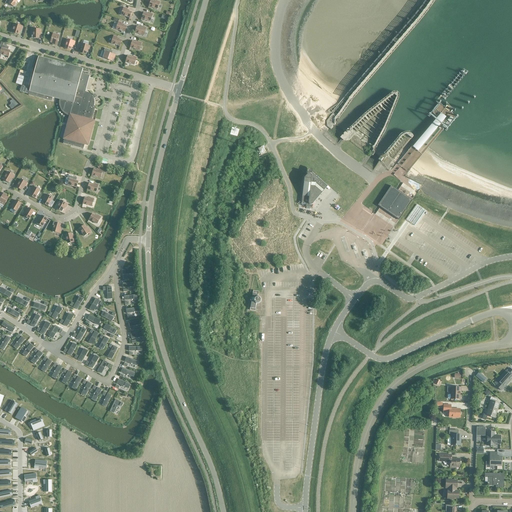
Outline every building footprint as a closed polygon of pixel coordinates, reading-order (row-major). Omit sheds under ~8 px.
[(157,10),(160,2),(156,1),(156,3),(151,1),(148,7),(157,10)] [(127,9),(123,8),(121,15),(129,18),(132,12),(126,11),(127,9)] [(148,15),(143,13),(141,19),(150,22),(152,14),(149,13),(148,15)] [(121,33),(124,34),(126,26),(121,25),(122,23),(118,22),(116,29),(122,31),(121,33)] [(12,33),(18,35),(20,30),(21,30),(23,26),(15,24),(12,33)] [(143,36),(146,28),(142,27),(142,29),(137,27),(135,33),(143,36)] [(31,35),(31,38),(31,39),(39,39),(39,33),(41,33),(41,30),(33,29),(33,35),(31,35)] [(53,34),(50,43),(53,43),(52,45),(56,46),(59,36),(53,34)] [(120,46),(122,41),(117,39),(117,37),(113,36),(111,43),(120,46)] [(65,48),(71,50),(72,45),(74,46),(75,42),(67,40),(65,48)] [(139,50),(141,43),(138,42),(137,43),(132,41),(130,47),(139,50)] [(0,45),(0,47),(1,48),(0,52),(0,54),(8,57),(10,51),(6,50),(7,47),(2,45),(3,43),(1,42),(0,45)] [(80,53),(86,55),(87,49),(89,50),(90,46),(82,44),(80,53)] [(115,55),(110,53),(111,51),(105,48),(103,52),(102,51),(100,57),(103,58),(111,61),(112,59),(114,59),(115,55)] [(127,56),(125,62),(134,65),(137,58),(133,56),(132,58),(127,56)] [(94,102),(94,99),(92,96),(90,94),(88,93),(85,92),(89,76),(82,74),(83,68),(38,57),(33,76),(28,95),(52,101),(52,98),(61,100),(60,103),(61,106),(62,109),(64,112),(67,114),(69,115),(63,139),(64,139),(63,144),(83,149),(84,145),(88,146),(95,121),(92,120),(95,109),(93,108),(94,105),(94,102)] [(91,175),(100,178),(103,170),(99,169),(98,171),(93,169),(91,175)] [(302,196),(301,206),(306,207),(312,208),(312,205),(313,204),(321,193),(327,187),(312,174),(312,172),(312,170),(310,169),(309,170),(308,173),(308,174),(307,173),(306,174),(307,175),(304,178),(302,196)] [(13,179),(15,176),(8,172),(3,180),(8,183),(11,178),(13,179)] [(66,178),(65,183),(65,184),(67,185),(76,188),(78,182),(74,181),(75,178),(68,176),(67,179),(66,178)] [(16,187),(21,191),(24,186),(26,187),(27,183),(20,179),(16,187)] [(94,185),(89,184),(87,190),(96,192),(98,185),(95,184),(94,185)] [(399,220),(412,200),(405,196),(399,191),(396,190),(391,186),(377,205),(379,206),(381,208),(395,218),(399,220)] [(35,199),(39,190),(32,187),(30,190),(32,191),(29,196),(35,199)] [(0,203),(0,204),(0,206),(2,208),(3,206),(4,206),(8,198),(6,197),(7,195),(3,193),(1,198),(0,197),(0,203)] [(52,198),(45,194),(43,198),(45,198),(42,203),(48,206),(52,198)] [(90,200),(84,198),(83,204),(91,207),(94,199),(90,198),(90,200)] [(9,207),(16,212),(21,204),(16,200),(13,205),(11,204),(9,207)] [(56,209),(62,212),(64,207),(66,208),(68,204),(61,201),(56,209)] [(22,215),(29,219),(34,211),(28,208),(26,213),(24,212),(22,215)] [(97,224),(101,217),(98,215),(97,217),(92,214),(89,219),(97,224)] [(37,219),(35,223),(42,227),(47,219),(41,216),(39,220),(37,219)] [(53,222),(53,223),(52,225),(54,226),(52,232),(60,234),(61,230),(59,230),(60,224),(53,222)] [(87,230),(84,225),(79,229),(84,236),(91,232),(88,229),(87,230)] [(72,239),(71,233),(65,235),(67,244),(75,242),(74,238),(72,239)] [(12,294),(1,288),(0,289),(0,292),(10,298),(12,294)] [(251,301),(249,310),(255,311),(257,304),(258,304),(260,303),(260,300),(259,298),(258,298),(259,292),(253,291),(252,298),(251,298),(250,301),(251,301)] [(28,303),(17,297),(15,301),(26,307),(28,303)] [(77,310),(83,299),(79,297),(73,307),(77,310)] [(93,311),(100,301),(96,298),(89,309),(93,311)] [(45,311),(46,307),(35,303),(33,307),(45,311)] [(56,319),(62,309),(58,306),(52,317),(56,319)] [(20,314),(9,308),(7,312),(18,318),(20,314)] [(114,318),(103,312),(101,316),(111,322),(114,318)] [(34,327),(40,317),(36,314),(30,325),(34,327)] [(67,327),(73,316),(69,314),(63,325),(67,327)] [(100,321),(90,315),(87,319),(98,325),(100,321)] [(15,328),(4,321),(1,325),(6,328),(7,329),(13,332),(15,328)] [(44,335),(50,324),(46,322),(40,333),(44,335)] [(117,330),(106,324),(104,328),(114,335),(117,330)] [(53,339),(59,328),(55,326),(49,337),(53,339)] [(80,341),(86,330),(82,328),(76,338),(80,341)] [(93,345),(99,334),(95,331),(88,342),(93,345)] [(0,348),(3,350),(10,339),(7,337),(3,342),(2,343),(0,346),(0,348)] [(17,350),(25,340),(22,337),(17,342),(16,343),(13,347),(17,350)] [(103,350),(109,339),(105,337),(99,347),(103,350)] [(71,356),(77,345),(73,343),(67,354),(71,356)] [(26,357),(34,347),(30,344),(26,350),(26,349),(25,350),(22,354),(26,357)] [(112,359),(118,348),(114,346),(107,357),(112,359)] [(82,362),(88,351),(84,349),(78,360),(82,362)] [(34,364),(43,354),(39,351),(35,356),(34,357),(31,361),(34,364)] [(92,368),(99,358),(95,355),(88,366),(92,368)] [(139,362),(126,357),(125,362),(131,364),(132,365),(132,364),(137,366),(139,362)] [(45,373),(52,362),(48,359),(44,365),(43,366),(44,366),(41,370),(45,373)] [(101,374),(107,363),(103,360),(97,371),(101,374)] [(56,379),(62,368),(58,365),(55,371),(54,371),(54,372),(51,377),(56,379)] [(135,373),(122,368),(121,372),(127,375),(128,375),(133,377),(135,373)] [(511,375),(511,374),(511,370),(509,368),(506,371),(507,372),(495,385),(501,391),(511,378),(511,375)] [(66,384),(72,373),(68,371),(65,377),(64,377),(64,378),(62,382),(66,384)] [(75,390),(82,379),(78,377),(74,383),(74,382),(74,383),(71,388),(75,390)] [(130,385),(119,379),(117,383),(123,386),(123,387),(124,387),(128,389),(130,385)] [(85,396),(92,384),(88,382),(84,388),(84,389),(81,394),(85,396)] [(447,395),(447,398),(448,399),(451,399),(459,400),(459,396),(459,392),(460,392),(461,387),(451,387),(451,395),(448,394),(447,395)] [(95,402),(102,390),(98,388),(94,394),(94,393),(93,394),(94,394),(91,399),(95,402)] [(106,407),(112,395),(107,393),(104,400),(104,401),(102,405),(106,407)] [(484,414),(482,419),(486,420),(487,416),(494,418),(499,404),(496,403),(497,399),(490,397),(489,401),(491,401),(486,415),(484,414)] [(117,408),(119,401),(115,399),(110,411),(114,413),(116,408),(116,409),(117,408)] [(6,407),(4,410),(11,414),(17,404),(12,401),(8,408),(6,407)] [(443,405),(443,411),(448,412),(449,413),(449,417),(452,417),(452,418),(455,418),(455,417),(459,418),(459,415),(460,415),(461,414),(460,412),(460,409),(450,409),(451,405),(443,405)] [(21,407),(15,418),(22,422),(26,417),(24,415),(26,411),(21,407)] [(35,420),(29,422),(33,430),(44,426),(41,420),(36,422),(35,420)] [(476,427),(476,436),(485,436),(485,428),(476,427)] [(449,435),(451,435),(451,445),(460,446),(460,438),(461,435),(458,435),(458,431),(449,430),(449,435)] [(487,431),(487,445),(493,446),(493,443),(500,444),(500,436),(494,435),(494,432),(487,431)] [(502,466),(502,456),(497,456),(497,452),(490,452),(490,466),(502,466)] [(450,465),(449,468),(455,468),(455,467),(459,467),(460,459),(451,459),(451,455),(439,455),(439,461),(448,462),(448,464),(449,465),(450,465)] [(35,460),(34,468),(38,468),(38,466),(46,467),(47,461),(35,460)] [(148,466),(144,462),(143,464),(150,470),(150,475),(150,476),(151,477),(152,478),(153,478),(154,478),(157,480),(161,481),(162,466),(148,466)] [(504,474),(485,473),(484,477),(484,482),(488,483),(488,486),(493,486),(493,485),(496,485),(496,487),(503,487),(503,478),(504,478),(504,474)] [(36,474),(24,475),(25,481),(33,480),(33,482),(37,482),(36,474)] [(51,480),(43,480),(43,484),(45,484),(45,492),(51,492),(51,480)] [(457,488),(457,481),(445,480),(445,488),(447,488),(447,491),(447,499),(454,500),(454,498),(458,498),(459,492),(455,492),(455,488),(457,488)] [(36,499),(29,502),(31,508),(42,504),(39,496),(35,497),(36,499)] [(14,500),(0,504),(2,509),(15,505),(14,500)]
